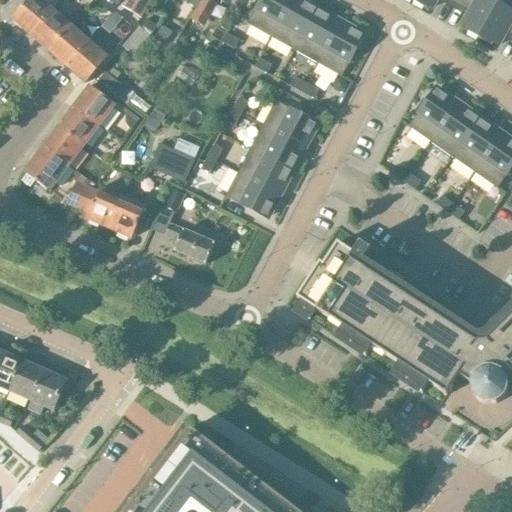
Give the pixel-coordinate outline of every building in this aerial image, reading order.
[(30,38),(52,12),(58,5),(52,0),(31,0),(12,22),(30,38)] [(126,0),(122,8),(141,19),(152,0),(126,0)] [(202,0),(200,5),(198,4),(190,19),(204,27),(217,4),(214,2),(215,0),(202,0)] [(260,0),(247,24),(272,38),(292,0),(260,0)] [(292,0),(272,38),(295,52),(319,9),(301,0),(292,0)] [(437,0),(446,0),(454,5),(456,0),(412,0),(413,1),(424,7),(425,5),(432,9),(437,0)] [(468,32),(479,38),(498,3),(492,0),(456,0),(454,5),(469,13),(462,26),(469,30),(468,32)] [(505,34),(511,37),(511,11),(498,3),(479,38),(490,44),(491,42),(498,46),(505,34)] [(295,52),(319,65),(343,23),(319,9),(295,52)] [(30,38),(48,54),(70,28),(52,12),(30,38)] [(147,19),(142,28),(153,34),(158,26),(147,19)] [(343,23),(319,65),(341,77),(350,62),(352,63),(359,52),(356,50),(364,37),(362,36),(363,34),(343,23)] [(162,27),(155,38),(165,44),(172,34),(162,27)] [(48,54),(67,70),(89,44),(70,28),(48,54)] [(133,35),(144,44),(149,38),(138,29),(133,35)] [(133,35),(128,42),(138,51),(144,44),(133,35)] [(239,40),(228,35),(223,43),(234,49),(239,40)] [(138,51),(128,42),(122,49),(133,58),(138,51)] [(107,60),(89,44),(67,70),(85,86),(107,60)] [(259,59),(255,68),(267,75),(271,66),(259,59)] [(113,95),(121,85),(103,71),(95,81),(113,95)] [(303,94),(308,85),(294,78),(289,87),(303,94)] [(113,95),(120,100),(128,90),(121,85),(113,95)] [(308,85),(303,94),(314,100),(319,91),(308,85)] [(74,110),(99,129),(114,108),(89,89),(74,110)] [(408,127),(431,143),(458,103),(438,89),(436,91),(434,90),(426,102),(423,100),(416,111),(418,113),(408,127)] [(129,102),(131,103),(135,96),(135,95),(128,90),(120,100),(127,105),(129,102)] [(150,107),(135,96),(131,103),(145,114),(150,107)] [(239,98),(233,110),(241,115),(248,102),(239,98)] [(263,126),(305,149),(317,127),(315,125),(316,123),(276,102),(263,126)] [(431,143),(452,158),(480,119),(458,103),(431,143)] [(74,110),(59,130),(84,149),(99,129),(74,110)] [(154,110),(144,126),(155,133),(165,117),(154,110)] [(241,115),(233,110),(226,122),(235,127),(241,115)] [(452,158),(474,173),(502,134),(480,119),(452,158)] [(263,126),(250,150),(293,172),(305,149),(263,126)] [(68,170),(84,149),(59,130),(43,151),(68,170)] [(511,140),(502,134),(474,173),(497,189),(507,175),(509,176),(511,171),(511,140)] [(184,183),(194,161),(199,148),(179,139),(173,152),(160,146),(150,168),(184,183)] [(214,145),(207,157),(217,162),(223,150),(214,145)] [(250,150),(238,173),(280,196),(293,172),(250,150)] [(25,177),(22,181),(30,188),(34,183),(39,187),(37,189),(45,195),(47,193),(49,195),(68,170),(43,151),(24,176),(25,177)] [(217,162),(207,157),(201,169),(210,174),(217,162)] [(403,182),(409,174),(398,166),(392,175),(403,182)] [(269,218),(280,196),(238,173),(225,197),(265,219),(267,216),(269,218)] [(409,174),(403,182),(414,190),(420,182),(409,174)] [(81,176),(76,184),(75,184),(65,207),(76,211),(85,188),(86,189),(90,182),(81,176)] [(85,221),(107,231),(121,199),(99,189),(97,193),(86,189),(85,188),(76,211),(87,216),(85,221)] [(173,189),(164,209),(177,214),(185,194),(173,189)] [(447,213),(453,205),(441,197),(435,205),(447,213)] [(144,208),(121,199),(107,231),(130,241),(144,208)] [(453,205),(447,213),(458,221),(464,213),(453,205)] [(216,246),(170,226),(165,237),(180,244),(176,253),(206,267),(216,246)] [(364,260),(370,251),(360,244),(353,254),(338,243),(323,265),(320,263),(296,298),(300,301),(294,310),(294,311),(295,311),(309,320),(310,321),(311,320),(310,320),(316,311),(344,329),(338,338),(337,339),(338,340),(365,357),(366,358),(367,357),(372,348),(400,366),(394,375),(393,376),(394,377),(394,376),(421,394),(422,395),(423,394),(429,385),(447,397),(459,378),(472,386),(472,388),(472,390),(472,391),(473,393),(473,395),(474,396),(475,398),(476,399),(477,401),(480,403),(483,405),(485,405),(486,406),(488,406),(490,406),(494,406),(497,405),(500,403),(503,401),(504,399),(505,398),(506,396),(507,395),(507,393),(508,391),(508,389),(508,388),(508,386),(507,384),(507,382),(506,381),(511,374),(511,305),(484,333),(483,334),(483,335),(477,335),(477,334),(476,334),(390,278),(364,260)] [(21,365),(0,356),(0,387),(10,391),(21,365)] [(43,374),(21,365),(10,391),(32,401),(43,374)] [(43,374),(32,401),(54,410),(58,412),(62,402),(59,401),(66,384),(43,374)] [(70,392),(67,399),(78,404),(82,397),(70,392)] [(14,418),(1,412),(0,414),(0,423),(10,428),(14,418)] [(34,437),(23,427),(17,433),(28,443),(34,437)] [(190,429),(125,511),(296,511),(278,498),(281,495),(244,466),(241,469),(190,429)]
